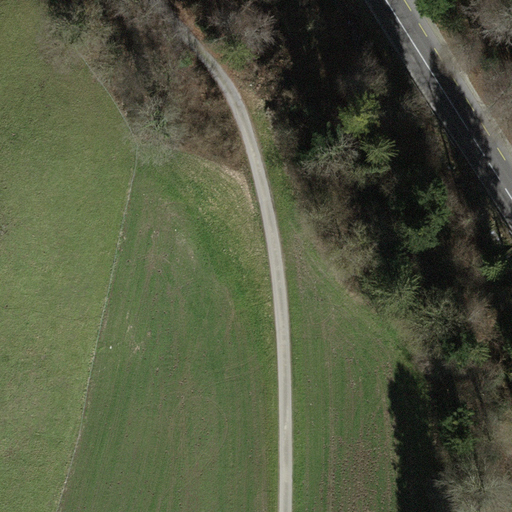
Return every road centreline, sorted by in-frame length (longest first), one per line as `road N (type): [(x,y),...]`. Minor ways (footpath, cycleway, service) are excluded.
road 1 (unclassified): [(177,0),(235,93),(261,183),(277,259),(285,511)]
road 2 (tertiary): [(511,191),(389,0)]
